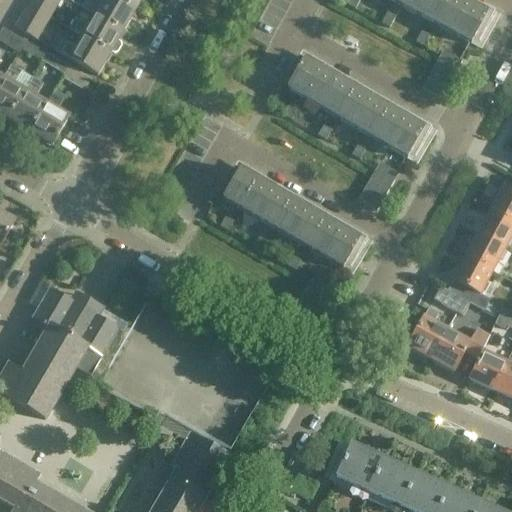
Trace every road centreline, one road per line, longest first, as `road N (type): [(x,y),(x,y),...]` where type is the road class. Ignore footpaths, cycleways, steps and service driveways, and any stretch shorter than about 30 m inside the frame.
road 1 (residential): [(345,371),(69,203)]
road 2 (residential): [(412,245),(229,147),(199,201)]
road 3 (residential): [(470,134),(297,36),(317,0)]
road 4 (residential): [(69,203),(188,0)]
road 5 (residential): [(511,444),(345,371)]
road 6 (residential): [(259,511),(345,371)]
road 7 (residential): [(345,371),(412,245)]
road 8 (residential): [(0,320),(69,203)]
road 9 (residential): [(412,245),(470,134)]
